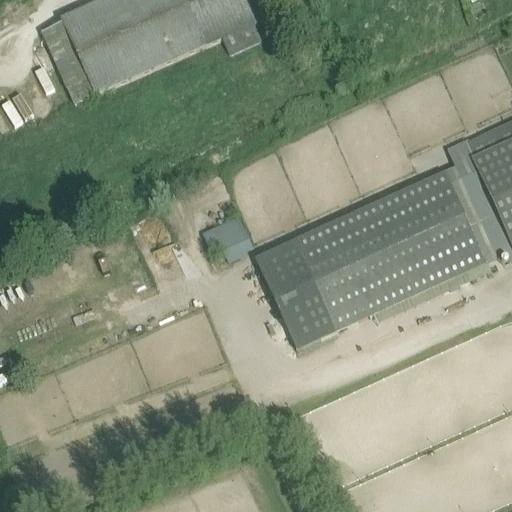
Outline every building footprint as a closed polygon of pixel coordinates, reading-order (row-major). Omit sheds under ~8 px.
[(262,45),(255,29),(256,28),(243,0),(116,0),(63,24),(64,26),(44,35),(77,109),(223,43),(230,60),(262,45)] [(429,84),(435,97),(449,90),(443,77),(429,84)] [(241,94),(246,105),(258,99),(253,88),(241,94)] [(374,107),(380,120),(394,114),(388,101),(374,107)] [(511,126),(506,129),(505,125),(486,134),(488,137),(449,155),(457,172),(294,246),(318,297),(511,208),(511,126)] [(511,267),(511,266),(511,208),(318,297),(336,337),(507,259),(511,267)] [(221,248),(230,266),(241,261),(239,257),(250,252),(244,238),(240,239),(236,231),(231,233),(228,226),(203,237),(210,253),(221,248)]
